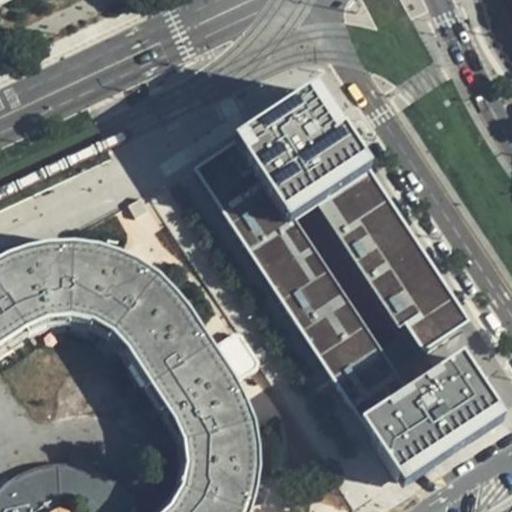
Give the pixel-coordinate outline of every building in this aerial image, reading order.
[(313,96),(239,145),(295,231),(369,182),(313,96)] [(295,231),(239,145),(192,176),(360,432),(374,423),(392,412),(407,402),(297,234),(326,215),(423,362),(445,347),(459,337),(396,240),(404,235),(381,199),(369,182),(295,231)] [(146,195),(127,206),(134,219),(153,207),(146,195)] [(0,278),(34,333),(38,331),(41,330),(45,329),(48,327),(52,326),(56,326),(59,325),(62,325),(66,325),(64,246),(56,247),(49,248),(42,249),(34,250),(27,252),(19,254),(12,256),(6,259),(0,261),(0,278)] [(137,380),(203,337),(197,328),(185,308),(177,298),(166,286),(153,276),(139,265),(124,258),(103,250),(89,248),(77,247),(64,246),(66,325),(72,325),(80,326),(86,328),(92,330),(96,332),(101,334),(103,336),(107,339),(109,341),(113,344),(117,348),(119,351),(123,356),(137,380)] [(0,354),(34,333),(0,278),(0,354)] [(228,321),(203,337),(233,385),(248,375),(259,369),(228,321)] [(208,345),(203,337),(137,380),(172,437),(174,443),(176,448),(177,455),(177,461),(177,466),(176,474),(175,480),(173,486),(171,491),(166,499),(160,507),(155,511),(248,511),(250,504),(252,494),(254,486),(255,477),(255,467),(256,456),(255,441),(254,433),(252,424),(251,419),(248,411),(247,409),(242,399),(238,392),(233,385),(208,345)] [(374,423),(360,432),(396,487),(494,422),(467,380),(459,368),(407,402),(392,412),(374,423)] [(76,445),(72,460),(92,466),(96,450),(76,445)] [(120,511),(129,506),(120,497),(114,492),(104,485),(95,481),(84,478),(74,476),(67,476),(59,477),(53,477),(47,478),(43,479),(39,480),(35,482),(31,483),(27,485),(23,487),(19,489),(16,490),(12,493),(10,495),(7,496),(4,499),(2,502),(0,503),(0,511),(120,511)]
